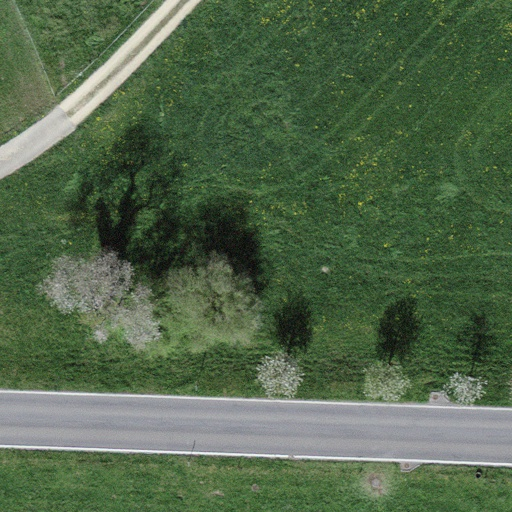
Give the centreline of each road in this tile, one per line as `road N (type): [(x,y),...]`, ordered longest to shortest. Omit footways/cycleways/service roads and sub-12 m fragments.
road 1 (tertiary): [(0,416),(511,434)]
road 2 (track): [(184,0),(64,117),(0,163)]
